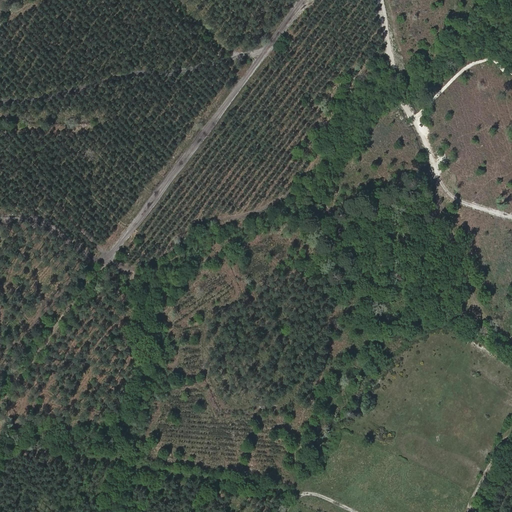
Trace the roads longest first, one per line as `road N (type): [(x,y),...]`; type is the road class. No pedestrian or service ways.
road 1 (track): [(0,404),(302,0)]
road 2 (track): [(376,0),(398,92),(476,303),(511,339)]
road 3 (track): [(0,441),(304,492)]
